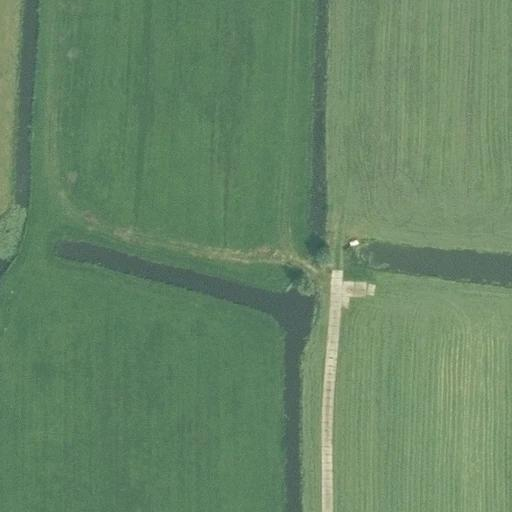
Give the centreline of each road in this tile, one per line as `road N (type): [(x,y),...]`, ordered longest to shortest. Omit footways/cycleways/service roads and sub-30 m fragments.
road 1 (track): [(330,511),(336,274)]
road 2 (track): [(511,312),(371,290)]
